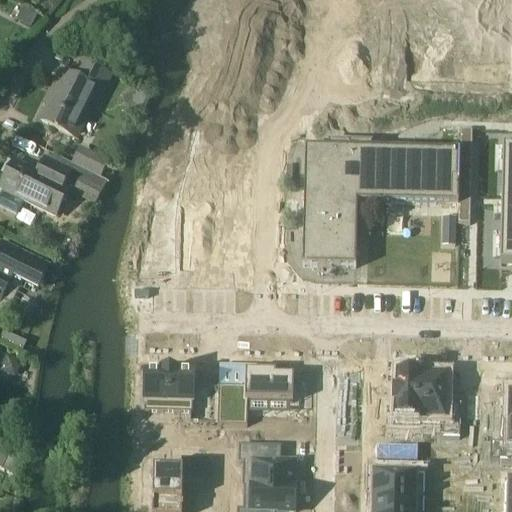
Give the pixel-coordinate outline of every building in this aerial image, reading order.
[(299,0),(280,0),(279,59),(330,60),(332,3),(299,0)] [(408,0),(408,78),(498,82),(498,0),(408,0)] [(22,10),(16,22),(30,29),(36,17),(22,10)] [(351,54),(341,83),(365,91),(375,62),(351,54)] [(71,139),(95,92),(73,81),(60,74),(49,97),(55,99),(42,124),(71,139)] [(314,147),(360,147),(361,96),(314,95),(314,147)] [(275,149),(283,123),(272,120),(264,146),(275,149)] [(461,134),(458,225),(468,224),(471,134),(461,134)] [(205,189),(205,203),(231,203),(231,193),(246,194),(246,178),(247,178),(247,158),(247,142),(214,142),(214,144),(207,143),(205,189)] [(308,148),(304,265),(356,268),(359,204),(369,204),(457,206),(459,151),(308,148)] [(511,151),(502,151),(499,270),(511,270),(511,151)] [(83,154),(76,167),(101,178),(107,165),(83,154)] [(36,172),(14,162),(0,189),(0,191),(3,194),(0,200),(0,201),(23,213),(26,205),(56,219),(72,188),(65,186),(72,171),(43,157),(36,172)] [(84,172),(78,184),(101,196),(107,184),(84,172)] [(444,220),(444,245),(455,245),(455,220),(444,220)] [(185,239),(185,266),(192,266),(192,269),(208,269),(228,270),(228,269),(244,270),(244,236),(211,235),(211,226),(185,225),(185,239)] [(0,248),(0,309),(2,313),(9,312),(22,285),(39,294),(51,270),(2,245),(0,248)] [(3,334),(0,339),(0,343),(22,354),(26,345),(3,334)] [(218,388),(217,428),(247,429),(247,403),(292,404),(293,375),(245,374),(245,389),(218,388)] [(145,376),(145,414),(190,415),(190,424),(198,424),(213,424),(214,424),(214,390),(192,390),(193,377),(177,376),(177,375),(161,375),(161,376),(145,376)] [(394,392),(393,406),(394,406),(394,428),(414,428),(418,429),(420,378),(395,377),(395,392),(394,392)] [(420,378),(418,429),(420,429),(420,428),(442,428),(442,441),(459,441),(460,406),(445,406),(445,379),(420,378)] [(466,396),(466,421),(478,421),(478,396),(466,396)] [(491,445),(490,463),(511,463),(511,422),(509,422),(509,421),(501,421),(500,445),(491,445)] [(375,447),(375,465),(418,466),(418,448),(375,447)] [(239,448),(238,465),(243,465),(242,488),(294,489),(294,465),(280,464),(280,449),(239,448)] [(153,473),(152,511),(181,511),(182,489),(208,490),(209,462),(181,461),(181,474),(153,473)] [(511,472),(501,472),(500,485),(505,485),(504,508),(511,508),(511,472)] [(374,476),(373,500),(424,502),(424,477),(374,476)] [(243,511),(238,511),(237,511),(293,511),(294,489),(242,488),(242,490),(244,490),(243,511)] [(372,511),(423,511),(424,502),(373,500),(372,511)]
